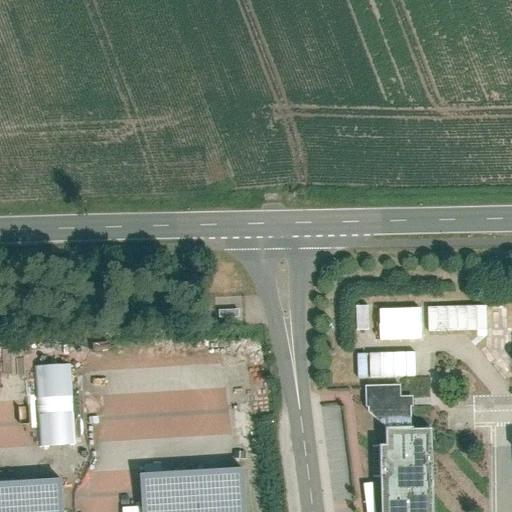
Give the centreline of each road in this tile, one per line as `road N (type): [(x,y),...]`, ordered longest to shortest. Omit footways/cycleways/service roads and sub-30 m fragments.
road 1 (secondary): [(260,222),(0,229)]
road 2 (secondary): [(511,218),(301,221)]
road 3 (residential): [(260,222),(266,287),(294,367)]
road 4 (residential): [(294,367),(301,221)]
road 5 (residential): [(314,511),(294,367)]
